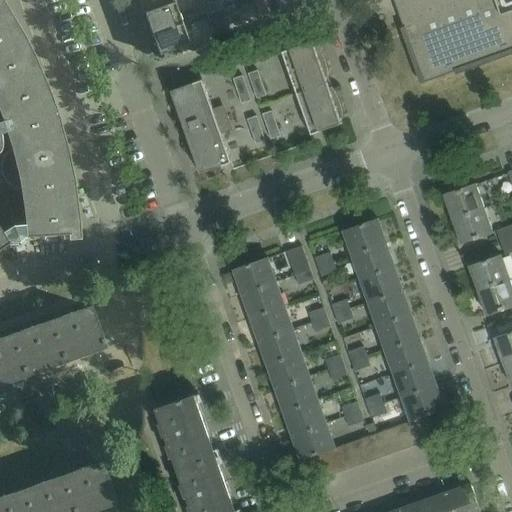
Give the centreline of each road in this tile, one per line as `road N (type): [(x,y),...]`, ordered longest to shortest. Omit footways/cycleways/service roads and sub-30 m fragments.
road 1 (residential): [(494,452),(388,156)]
road 2 (residential): [(284,511),(182,225)]
road 3 (residential): [(118,249),(31,0)]
road 4 (residential): [(182,225),(102,0)]
road 5 (residential): [(388,156),(182,225)]
road 6 (residential): [(330,511),(494,452)]
road 7 (residential): [(388,156),(334,0)]
road 8 (unknown): [(0,430),(141,390)]
road 9 (residential): [(511,114),(388,156)]
road 10 (residential): [(118,249),(0,292)]
